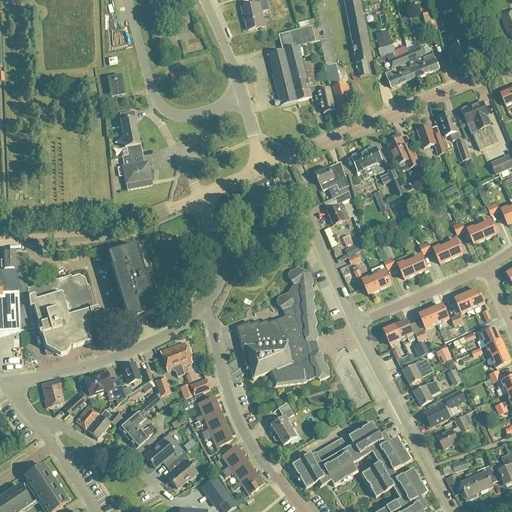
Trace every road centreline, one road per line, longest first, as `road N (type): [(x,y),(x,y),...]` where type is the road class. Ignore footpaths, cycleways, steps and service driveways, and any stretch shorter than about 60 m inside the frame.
road 1 (residential): [(262,168),(511,62)]
road 2 (residential): [(304,511),(245,437),(201,308)]
road 3 (residential): [(452,511),(354,325)]
road 4 (residential): [(12,383),(147,346),(201,308)]
road 5 (residential): [(0,242),(89,238),(199,199)]
road 6 (residential): [(244,101),(192,115),(163,108),(128,0)]
road 7 (residential): [(175,502),(72,433),(38,424)]
road 8 (residential): [(354,325),(486,267)]
